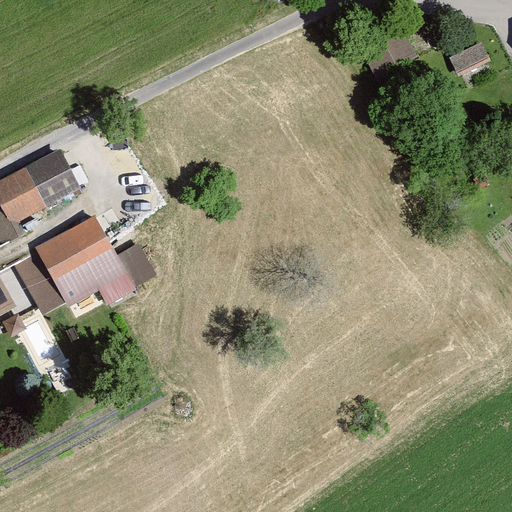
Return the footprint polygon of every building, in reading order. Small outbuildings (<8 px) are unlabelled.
[(359,42),(375,78),(421,56),(405,22),(359,42)] [(489,59),(482,44),(452,58),(459,72),(489,59)] [(0,201),(12,223),(81,186),(60,147),(0,178),(0,201)] [(128,272),(94,212),(37,246),(49,266),(32,276),(55,315),(128,272)] [(0,324),(20,314),(0,276),(0,324)]
